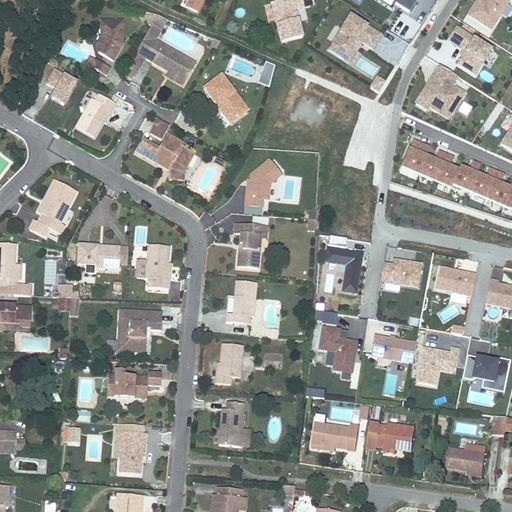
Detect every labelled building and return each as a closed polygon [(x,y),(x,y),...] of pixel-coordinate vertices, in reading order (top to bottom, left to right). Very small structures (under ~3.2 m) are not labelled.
[(303,38),(295,10),(314,5),(312,0),(285,0),(276,2),(278,11),(274,12),(282,43),(303,38)] [(397,0),(395,4),(409,13),(417,0),(397,0)] [(489,33),(510,0),(484,0),(483,2),(479,0),(476,0),(465,18),(489,33)] [(152,27),(158,17),(147,13),(146,17),(149,25),(152,27)] [(347,16),(326,49),(348,63),(361,43),(372,50),(380,37),(347,16)] [(123,41),(122,29),(122,22),(101,23),(101,39),(96,47),(99,54),(113,62),(121,47),(117,45),(117,41),(123,41)] [(491,50),(454,26),(446,38),(461,48),(466,51),(463,56),(458,65),(474,76),(491,50)] [(387,32),(375,52),(397,64),(408,44),(387,32)] [(215,52),(220,43),(213,40),(209,50),(215,52)] [(193,70),(184,65),(187,60),(155,41),(145,59),(153,64),(168,72),(185,83),(193,70)] [(466,51),(461,48),(458,52),(463,56),(466,51)] [(95,53),(92,57),(111,69),(114,66),(95,53)] [(50,65),(53,60),(46,56),(44,62),(50,65)] [(90,68),(95,60),(90,58),(86,66),(90,68)] [(353,69),(374,76),(378,65),(357,58),(353,69)] [(56,69),(59,64),(53,60),(50,65),(56,69)] [(96,71),(100,63),(95,60),(90,68),(96,71)] [(193,70),(196,64),(187,60),(184,65),(193,70)] [(110,69),(100,63),(96,71),(106,77),(110,69)] [(458,78),(438,65),(412,107),(423,114),(426,109),(446,121),(464,94),(452,86),(458,78)] [(66,109),(79,85),(55,71),(47,86),(57,92),(52,101),(66,109)] [(479,79),(492,84),(495,75),(482,71),(479,79)] [(185,83),(168,72),(165,77),(183,87),(185,83)] [(268,85),(271,76),(263,74),(261,83),(268,85)] [(241,102),(221,76),(203,89),(230,125),(244,114),(237,105),(241,102)] [(378,94),(385,84),(376,79),(370,89),(378,94)] [(94,139),(103,122),(110,111),(112,112),(116,105),(99,96),(95,102),(92,100),(76,128),(94,139)] [(248,111),(241,102),(237,105),(244,114),(248,111)] [(23,113),(26,108),(17,103),(14,108),(23,113)] [(467,118),(472,109),(462,103),(457,113),(467,118)] [(483,126),(489,130),(503,108),(497,104),(483,126)] [(105,124),(112,112),(110,111),(103,122),(105,124)] [(161,141),(169,127),(158,121),(150,135),(161,141)] [(511,126),(500,145),(511,153),(511,126)] [(183,174),(194,155),(182,149),(184,145),(167,136),(159,150),(144,141),(139,150),(137,153),(165,170),(167,167),(170,169),(169,171),(169,172),(169,182),(183,181),(183,174)] [(412,140),(398,169),(447,192),(451,185),(511,214),(511,182),(506,193),(497,189),(503,178),(489,171),(483,182),(475,178),(480,167),(472,163),(467,174),(458,169),(455,175),(446,171),(452,160),(437,152),(432,164),(423,160),(429,148),(412,140)] [(222,166),(225,161),(219,158),(216,163),(222,166)] [(265,201),(267,186),(268,185),(269,186),(282,176),(269,161),(251,176),(251,181),(250,186),(247,185),(245,208),(262,209),(263,201),(265,201)] [(60,225),(76,193),(55,182),(44,202),(49,205),(47,207),(46,206),(41,215),(42,216),(38,224),(34,222),(29,231),(45,239),(49,230),(60,235),(65,227),(60,225)] [(41,215),(46,206),(47,207),(49,205),(44,202),(38,214),(41,215)] [(261,216),(262,209),(245,208),(245,215),(261,216)] [(266,240),(268,219),(253,217),(252,226),(254,226),(253,231),(259,231),(263,236),(263,240),(266,240)] [(314,232),(315,221),(308,221),(307,231),(314,232)] [(261,242),(263,240),(263,236),(259,231),(253,231),(254,226),(252,226),(235,225),(234,235),(240,235),(239,246),(243,246),(243,251),(239,250),(237,268),(258,270),(261,242)] [(346,248),(347,240),(329,239),(329,247),(346,248)] [(14,281),(15,266),(15,246),(0,245),(0,285),(14,287),(14,297),(30,297),(31,286),(17,286),(17,281),(14,281)] [(120,249),(120,248),(105,247),(105,250),(98,250),(98,247),(78,246),(77,265),(96,266),(96,269),(105,269),(105,265),(119,266),(120,264),(120,254),(120,249)] [(168,264),(169,248),(149,246),(146,280),(149,280),(148,288),(168,290),(169,281),(166,281),(168,264)] [(127,265),(128,249),(120,249),(120,254),(120,264),(127,265)] [(364,255),(330,249),(328,264),(348,267),(343,293),(357,295),(364,255)] [(146,280),(147,262),(137,261),(136,279),(146,280)] [(58,282),(66,283),(67,275),(73,276),(74,264),(59,263),(58,282)] [(421,292),(425,269),(397,264),(396,269),(388,268),(385,286),(421,292)] [(471,301),(475,280),(440,273),(436,294),(471,301)] [(226,324),(242,325),(243,317),(250,318),(253,318),(256,285),(236,283),(234,299),(236,299),(235,302),(234,302),(233,316),(227,315),(226,324)] [(0,295),(14,297),(14,287),(0,285),(0,295)] [(497,287),(489,285),(484,310),(506,314),(505,322),(511,323),(511,295),(505,294),(506,293),(496,291),(497,287)] [(78,293),(72,293),(72,286),(66,286),(66,293),(66,299),(70,299),(78,299),(78,293)] [(70,299),(66,299),(60,298),(60,308),(65,308),(70,308),(70,299)] [(78,309),(78,299),(70,299),(70,308),(70,309),(78,309)] [(0,324),(15,325),(16,307),(0,305),(0,324)] [(78,318),(78,309),(70,309),(70,312),(69,317),(78,318)] [(145,354),(145,341),(146,330),(150,331),(160,331),(161,314),(120,312),(118,341),(129,342),(128,353),(145,354)] [(314,325),(337,327),(337,314),(315,313),(314,325)] [(250,318),(243,317),(242,325),(249,326),(250,318)] [(409,326),(418,327),(419,320),(410,318),(409,326)] [(447,333),(461,336),(464,333),(465,331),(452,329),(453,327),(448,326),(447,333)] [(322,328),(318,353),(331,355),(329,372),(354,375),(358,343),(347,341),(348,332),(322,328)] [(269,339),(277,340),(278,332),(270,331),(269,339)] [(374,334),(370,358),(413,366),(417,342),(396,338),(391,337),(374,334)] [(128,353),(129,342),(118,341),(117,352),(128,353)] [(116,352),(116,342),(107,342),(107,352),(116,352)] [(222,345),(220,364),(219,377),(216,377),(215,385),(230,386),(231,379),(240,379),(243,347),(222,345)] [(423,347),(417,383),(437,386),(439,370),(456,373),(461,349),(453,347),(452,352),(423,347)] [(504,395),(511,365),(468,355),(462,380),(482,385),(481,390),(504,395)] [(63,373),(63,364),(56,363),(55,372),(63,373)] [(160,387),(161,379),(156,378),(156,373),(148,373),(148,378),(108,375),(107,398),(141,400),(142,386),(147,386),(160,387)] [(327,392),(308,390),(308,399),(326,400),(327,392)] [(242,431),(244,405),(227,404),(226,411),(222,411),(220,432),(223,432),(222,435),(220,435),(219,447),(240,448),(241,441),(242,431)] [(368,421),(370,408),(362,406),(360,420),(368,421)] [(379,420),(381,408),(375,407),(373,419),(379,420)] [(77,411),(76,423),(89,423),(90,412),(77,411)] [(492,424),(493,417),(480,416),(480,423),(492,424)] [(503,438),(506,419),(494,417),(491,436),(503,438)] [(356,452),(360,427),(351,426),(350,429),(316,424),(312,445),(313,445),(327,447),(336,449),(356,452)] [(142,434),(143,427),(123,425),(122,433),(142,434)] [(411,453),(415,428),(388,425),(387,427),(370,425),(367,449),(377,451),(377,448),(384,449),(385,446),(397,448),(396,451),(411,453)] [(78,444),(79,430),(69,430),(69,443),(69,444),(78,444)] [(247,448),(249,432),(242,431),(241,441),(240,448),(247,448)] [(25,450),(25,440),(16,440),(16,433),(0,432),(0,448),(16,449),(16,450),(25,450)] [(120,458),(122,433),(116,433),(114,458),(120,459),(120,458)] [(141,458),(142,443),(145,443),(145,435),(142,434),(122,433),(120,458),(120,459),(119,474),(140,475),(141,458)] [(396,451),(397,448),(385,446),(384,449),(383,453),(396,455),(396,451)] [(484,455),(485,448),(468,446),(467,452),(484,455)] [(483,474),(486,455),(484,455),(467,452),(449,450),(446,469),(468,472),(483,474)] [(0,511),(4,511),(5,509),(8,509),(8,499),(4,499),(4,488),(0,487),(0,511)] [(237,511),(239,499),(241,500),(242,491),(217,488),(216,497),(215,511),(237,511)] [(137,511),(139,505),(142,505),(143,497),(118,495),(115,511),(137,511)] [(245,511),(246,500),(241,500),(239,499),(237,511),(245,511)] [(45,502),(44,511),(55,511),(56,503),(45,502)]
